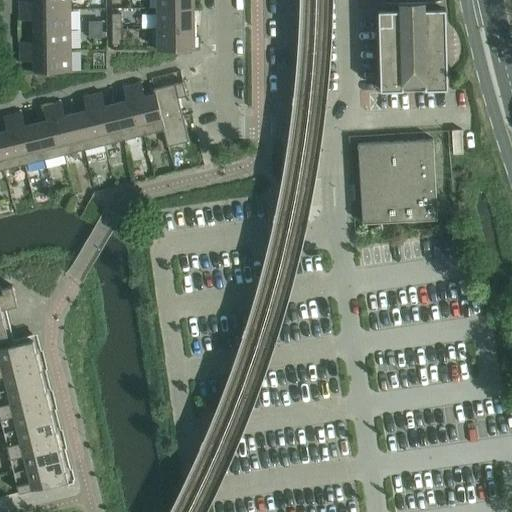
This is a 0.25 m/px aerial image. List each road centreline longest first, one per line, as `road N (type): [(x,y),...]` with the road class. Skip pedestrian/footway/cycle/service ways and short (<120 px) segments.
road 1 (unclassified): [(285,131),(230,122),(223,0)]
road 2 (secondary): [(511,134),(477,0)]
